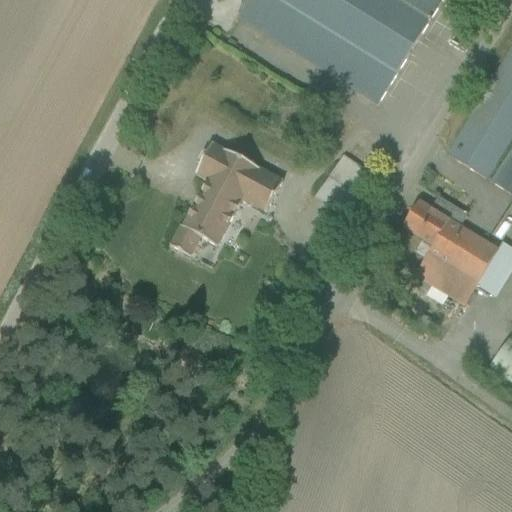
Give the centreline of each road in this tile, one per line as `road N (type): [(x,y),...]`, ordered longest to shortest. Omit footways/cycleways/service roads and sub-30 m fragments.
road 1 (unclassified): [(164,511),(267,418),(511,2)]
road 2 (unclassified): [(0,349),(186,0)]
